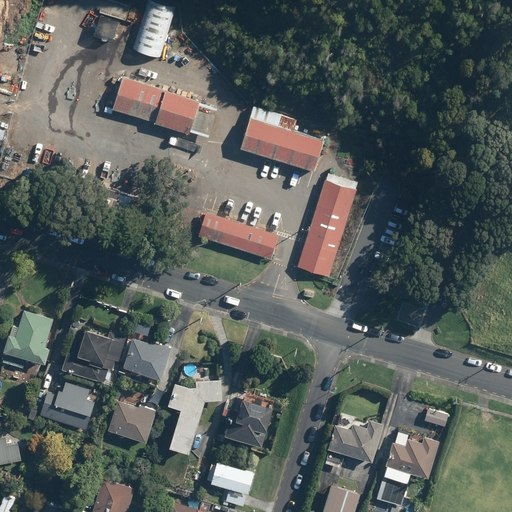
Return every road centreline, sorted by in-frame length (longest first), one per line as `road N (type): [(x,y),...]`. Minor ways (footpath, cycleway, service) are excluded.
road 1 (residential): [(0,226),(338,334)]
road 2 (residential): [(338,334),(283,511)]
road 3 (residential): [(338,334),(511,386)]
